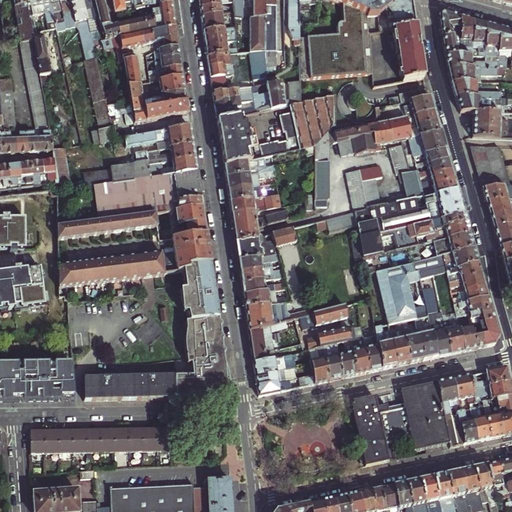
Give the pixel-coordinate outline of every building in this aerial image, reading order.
[(20,43),(32,42),(28,22),(27,22),(26,19),(24,0),(0,0),(0,12),(14,12),(18,39),(16,39),(17,41),(20,41),(20,43)] [(49,7),(48,0),(24,0),(26,19),(31,18),(44,16),(45,25),(50,24),(51,29),(54,28),(54,27),(49,7)] [(48,0),(49,7),(54,27),(61,25),(59,14),(62,13),(60,0),(48,0)] [(85,24),(87,24),(83,2),(82,0),(70,0),(73,16),(74,20),(74,23),(68,24),(64,25),(61,25),(54,27),(54,28),(55,31),(56,35),(64,33),(66,32),(76,30),(75,26),(83,25),(83,27),(85,27),(85,24)] [(73,16),(70,0),(60,0),(62,13),(63,18),(73,16)] [(92,23),(89,0),(82,0),(83,2),(87,24),(89,30),(94,54),(97,53),(94,40),(98,39),(95,22),(92,23)] [(94,0),(89,0),(92,23),(95,22),(96,22),(99,22),(94,0)] [(104,5),(102,0),(94,0),(99,22),(100,28),(109,26),(104,5)] [(124,13),(122,0),(111,0),(114,15),(124,13)] [(132,0),(122,0),(124,13),(129,12),(128,8),(131,7),(130,1),(133,0),(132,0)] [(133,0),(135,11),(145,9),(143,0),(133,0)] [(143,0),(145,9),(151,8),(159,7),(158,0),(156,0),(148,1),(147,0),(143,0)] [(233,0),(232,0),(198,0),(199,2),(199,9),(220,7),(220,2),(230,1),(233,0)] [(267,53),(265,0),(232,0),(233,0),(233,4),(234,8),(234,11),(235,14),(235,15),(237,29),(237,33),(238,42),(239,50),(240,55),(254,54),(267,53)] [(265,0),(267,53),(267,54),(279,53),(277,8),(275,8),(274,0),(265,0)] [(300,12),(299,0),(288,0),(289,30),(289,35),(292,35),(292,45),(294,45),(294,51),(300,51),(300,37),(300,25),(300,12)] [(299,0),(300,12),(309,12),(309,6),(318,5),(317,0),(299,0)] [(393,32),(415,28),(411,3),(408,0),(333,0),(344,3),(343,21),(342,21),(341,21),(340,22),(339,24),(339,33),(307,33),(308,37),(300,37),(300,51),(300,81),(371,74),(369,35),(393,32)] [(160,19),(173,17),(173,14),(171,4),(159,7),(151,8),(153,19),(154,32),(162,30),(160,19)] [(200,18),(221,15),(220,7),(199,9),(199,11),(200,15),(200,18)] [(442,38),(457,39),(458,18),(444,14),(438,18),(440,30),(442,38)] [(222,23),(221,15),(200,18),(201,24),(202,26),(222,23)] [(174,22),(173,17),(160,19),(162,30),(175,28),(174,22)] [(39,79),(40,84),(48,82),(47,77),(49,76),(42,40),(57,37),(56,35),(55,31),(35,35),(31,18),(26,19),(27,22),(28,22),(32,42),(33,48),(34,54),(36,61),(37,66),(38,73),(39,79)] [(470,52),(470,43),(470,21),(466,20),(458,18),(457,39),(457,48),(463,48),(463,52),(457,52),(456,57),(469,57),(470,52)] [(154,32),(153,19),(149,20),(144,21),(146,33),(151,32),(154,32)] [(146,33),(144,21),(139,22),(135,22),(137,35),(140,34),(146,33)] [(482,57),(483,25),(477,23),(470,21),(470,43),(477,43),(477,46),(475,46),(475,57),(482,57)] [(137,35),(135,22),(129,23),(125,24),(127,36),(129,36),(137,35)] [(224,30),(222,23),(202,26),(202,31),(203,34),(224,30)] [(127,36),(125,24),(121,25),(116,26),(118,38),(127,36)] [(483,25),(482,57),(491,57),(491,50),(488,47),(496,48),(497,29),(490,27),(483,25)] [(112,27),(109,26),(100,28),(103,40),(99,41),(102,44),(103,49),(115,47),(118,64),(123,63),(122,62),(120,50),(118,38),(116,26),(112,27)] [(175,28),(162,30),(154,32),(151,32),(153,45),(162,41),(176,39),(176,36),(175,28)] [(372,87),(423,79),(421,64),(419,51),(415,28),(393,32),(400,74),(397,75),(397,77),(371,81),(372,87)] [(205,46),(226,43),(224,34),(237,33),(237,29),(232,29),(224,30),(203,34),(204,40),(205,46)] [(507,32),(497,29),(496,48),(495,60),(495,62),(495,70),(498,70),(505,71),(505,54),(510,54),(510,33),(507,32)] [(96,60),(94,54),(89,30),(81,32),(87,62),(96,60)] [(140,34),(142,46),(147,46),(153,45),(151,32),(146,33),(140,34)] [(137,47),(142,46),(140,34),(137,35),(129,36),(131,48),(137,47)] [(126,49),(131,48),(129,36),(127,36),(118,38),(120,50),(126,49)] [(457,39),(442,38),(443,47),(445,57),(456,57),(457,52),(457,48),(457,39)] [(164,50),(177,48),(177,43),(177,42),(176,39),(162,41),(163,46),(164,50)] [(21,50),(33,48),(32,42),(20,43),(19,43),(21,50)] [(227,51),(226,43),(205,46),(206,55),(207,58),(234,56),(240,55),(239,50),(227,51)] [(22,57),(34,54),(33,48),(21,50),(22,57)] [(177,48),(164,50),(159,51),(154,53),(155,61),(157,60),(158,63),(161,63),(161,62),(179,59),(179,55),(177,48)] [(254,54),(253,78),(268,76),(267,54),(267,53),(254,54)] [(23,63),(36,61),(34,54),(22,57),(23,63)] [(234,65),(234,56),(207,58),(208,65),(208,68),(224,66),(234,65)] [(447,70),(495,70),(495,62),(471,62),(471,57),(469,57),(456,57),(445,57),(445,58),(446,63),(447,70)] [(179,59),(161,62),(161,63),(158,63),(157,60),(155,61),(156,61),(154,61),(156,72),(181,68),(180,64),(179,59)] [(92,145),(114,141),(109,121),(108,117),(106,107),(96,60),(87,62),(84,63),(99,131),(90,133),(92,145)] [(129,61),(122,62),(123,63),(125,75),(137,73),(135,60),(129,61)] [(37,66),(36,61),(23,63),(24,69),(37,66)] [(25,75),(38,73),(37,66),(24,69),(25,75)] [(209,76),(225,74),(224,71),(224,66),(208,68),(209,73),(209,76)] [(181,68),(156,72),(147,73),(149,84),(157,82),(182,78),(182,75),(181,68)] [(498,70),(495,70),(447,70),(449,77),(450,83),(480,84),(481,84),(481,77),(497,78),(498,70)] [(26,81),(39,79),(38,73),(25,75),(26,81)] [(137,73),(125,75),(127,87),(139,85),(138,79),(137,73)] [(210,83),(211,87),(226,84),(225,74),(209,76),(210,83)] [(152,88),(153,98),(160,97),(184,93),(184,91),(183,83),(182,78),(157,82),(158,87),(152,88)] [(28,88),(40,85),(40,84),(39,79),(26,81),(28,88)] [(480,92),(480,84),(450,83),(451,86),(453,92),(455,99),(501,100),(502,92),(480,92)] [(227,93),(226,84),(211,87),(212,95),(227,93)] [(29,94),(42,91),(40,85),(28,88),(29,94)] [(139,85),(127,87),(130,103),(142,101),(139,85)] [(285,107),(282,85),(267,86),(268,94),(260,96),(259,95),(258,94),(257,93),(256,93),(255,93),(254,93),(253,93),(254,99),(255,107),(237,112),(238,119),(239,119),(285,107)] [(232,99),(244,97),(248,97),(248,96),(251,95),(250,92),(253,91),(253,88),(243,90),(244,94),(238,95),(237,91),(227,93),(212,95),(213,101),(214,105),(229,102),(232,99)] [(414,101),(428,98),(426,89),(425,90),(413,92),(414,101)] [(30,100),(43,97),(42,91),(29,94),(30,100)] [(239,101),(254,99),(253,93),(253,91),(250,92),(251,95),(248,96),(248,97),(244,97),(232,99),(229,102),(214,105),(215,115),(217,123),(230,120),(230,121),(238,119),(237,112),(237,106),(240,105),(239,101)] [(413,92),(398,95),(400,104),(414,101),(413,92)] [(186,100),(184,93),(160,97),(162,108),(186,104),(186,100)] [(260,159),(313,146),(327,130),(331,126),(334,126),(334,95),(291,106),(293,118),(281,120),(283,136),(285,135),(286,142),(296,141),(297,146),(285,148),(284,146),(276,147),(276,146),(259,148),(260,159)] [(44,103),(43,97),(30,100),(31,106),(44,103)] [(162,108),(160,97),(153,98),(151,99),(142,101),(143,109),(150,108),(157,107),(158,107),(159,107),(159,108),(160,108),(162,108)] [(507,100),(501,100),(455,99),(458,108),(459,114),(473,114),(487,114),(487,107),(507,107),(507,100)] [(143,109),(142,101),(130,103),(131,113),(143,111),(143,109)] [(433,113),(430,102),(402,107),(404,118),(411,117),(433,113)] [(45,110),(44,103),(31,106),(32,113),(45,110)] [(187,111),(186,104),(162,108),(160,108),(159,108),(159,107),(158,107),(157,107),(150,108),(143,109),(143,111),(145,123),(188,116),(187,111)] [(115,106),(106,107),(108,117),(109,121),(118,119),(117,116),(115,106)] [(46,116),(45,110),(32,113),(33,118),(46,116)] [(143,111),(131,113),(134,125),(145,123),(143,111)] [(433,113),(411,117),(414,127),(436,124),(435,119),(433,113)] [(487,114),(473,114),(473,128),(472,138),(511,140),(511,134),(509,134),(510,122),(501,122),(502,115),(487,114)] [(47,122),(46,116),(33,118),(34,125),(47,122)] [(406,128),(406,124),(404,118),(386,122),(388,132),(389,131),(406,128)] [(14,119),(1,120),(2,127),(14,126),(14,119)] [(230,120),(217,123),(217,127),(218,130),(240,127),(239,119),(238,119),(230,121),(230,120)] [(47,122),(34,125),(36,132),(38,132),(49,132),(47,122)] [(386,122),(376,124),(378,134),(388,132),(386,122)] [(365,126),(367,136),(378,134),(376,124),(365,126)] [(436,124),(414,127),(409,128),(406,128),(409,139),(439,133),(438,130),(436,124)] [(355,127),(357,138),(367,136),(365,126),(355,127)] [(240,132),(240,127),(218,130),(220,147),(224,168),(245,163),(244,155),(253,154),(252,148),(256,147),(253,130),(240,132)] [(357,138),(355,127),(344,130),(346,140),(357,138)] [(83,174),(85,187),(94,187),(139,181),(150,180),(149,172),(148,166),(147,159),(146,153),(169,149),(193,147),(192,140),(191,135),(190,128),(124,139),(126,148),(133,147),(136,164),(131,166),(109,168),(110,170),(83,174)] [(392,142),(400,140),(408,139),(409,139),(406,128),(389,131),(392,142)] [(327,145),(328,143),(329,140),(328,133),(327,130),(313,146),(313,156),(314,206),(326,206),(326,199),(327,199),(327,145)] [(346,140),(344,130),(328,133),(329,140),(331,140),(332,142),(337,141),(346,140)] [(381,144),(392,142),(389,131),(388,132),(378,134),(367,136),(357,138),(346,140),(337,141),(339,156),(353,153),(353,155),(382,149),(381,144)] [(36,132),(26,133),(27,154),(35,153),(39,153),(38,132),(36,132)] [(49,132),(38,132),(39,153),(46,153),(51,152),(49,132)] [(15,154),(14,133),(2,134),(2,135),(4,155),(9,155),(15,154)] [(15,133),(14,133),(15,154),(20,154),(27,154),(26,133),(15,133)] [(413,156),(422,155),(444,151),(442,143),(439,133),(409,139),(408,139),(413,156)] [(424,197),(423,192),(421,187),(420,182),(418,177),(417,172),(417,170),(409,172),(401,144),(392,147),(388,148),(395,174),(397,174),(399,182),(401,182),(406,200),(424,197)] [(470,153),(484,154),(484,146),(468,145),(470,153)] [(487,154),(500,155),(498,148),(484,146),(484,154),(487,154)] [(193,147),(169,149),(170,156),(157,157),(158,165),(171,163),(195,159),(194,155),(193,147)] [(69,182),(64,150),(51,152),(52,163),(55,186),(67,186),(66,182),(69,182)] [(425,165),(447,161),(446,157),(444,151),(422,155),(424,160),(418,161),(418,163),(415,163),(415,165),(416,167),(425,165)] [(158,165),(157,157),(147,159),(148,166),(158,165)] [(159,170),(160,178),(197,173),(195,167),(195,159),(171,163),(171,169),(159,170)] [(260,168),(258,160),(245,163),(224,168),(225,175),(226,180),(276,172),(275,168),(275,166),(260,168)] [(428,175),(450,171),(449,167),(447,161),(425,165),(427,170),(417,172),(418,177),(428,175)] [(55,186),(52,163),(47,164),(41,164),(43,184),(50,183),(51,186),(55,186)] [(43,184),(41,164),(35,165),(29,166),(32,188),(36,188),(35,185),(43,184)] [(32,188),(29,166),(24,166),(18,167),(21,186),(29,185),(29,189),(32,188)] [(345,172),(352,212),(353,212),(363,209),(365,209),(365,207),(379,205),(374,179),(380,178),(378,166),(345,172)] [(13,168),(6,168),(9,191),(12,190),(12,187),(21,186),(18,167),(13,168)] [(9,191),(6,168),(1,169),(0,169),(0,188),(6,188),(6,191),(9,191)] [(149,172),(150,180),(160,178),(159,170),(149,172)] [(452,177),(450,171),(428,175),(429,180),(420,182),(421,187),(431,185),(453,182),(452,177)] [(277,179),(276,172),(226,180),(227,188),(228,193),(251,189),(260,187),(259,181),(277,179)] [(154,215),(159,214),(158,206),(201,200),(199,189),(197,173),(160,178),(150,180),(139,181),(94,187),(98,222),(100,222),(111,220),(122,219),(132,218),(143,216),(154,215)] [(481,189),(494,188),(494,180),(491,180),(478,180),(481,189)] [(455,186),(453,182),(431,185),(432,190),(423,192),(424,197),(456,192),(455,186)] [(229,205),(279,198),(277,184),(263,186),(264,191),(252,193),(251,189),(228,193),(229,201),(229,205)] [(507,197),(504,187),(494,188),(481,189),(483,197),(485,202),(511,199),(511,193),(510,194),(509,196),(507,197)] [(358,240),(463,216),(462,211),(456,192),(424,197),(406,200),(393,202),(395,213),(385,215),(384,204),(379,205),(365,207),(365,209),(363,209),(366,224),(356,227),(358,240)] [(280,209),(279,198),(229,205),(230,213),(231,217),(254,213),(253,206),(264,205),(265,211),(280,209)] [(511,199),(485,202),(487,210),(489,215),(511,213),(510,204),(511,203),(511,199)] [(158,206),(159,214),(165,213),(174,212),(203,209),(202,206),(201,200),(158,206)] [(176,231),(187,230),(187,235),(179,236),(180,239),(206,235),(205,227),(205,224),(204,220),(203,212),(203,209),(174,212),(176,231)] [(328,234),(355,226),(353,212),(352,212),(324,220),(328,234)] [(492,228),(511,225),(511,212),(511,213),(489,215),(491,224),(492,228)] [(233,233),(256,230),(287,221),(285,213),(258,220),(255,223),(254,217),(257,216),(257,213),(254,213),(231,217),(232,227),(233,233)] [(154,215),(143,216),(145,229),(150,229),(156,228),(154,215)] [(145,229),(143,216),(132,218),(134,231),(139,230),(145,229)] [(464,219),(463,216),(358,240),(361,260),(416,247),(415,243),(414,238),(417,238),(427,235),(433,234),(432,231),(466,223),(464,219)] [(0,252),(8,253),(8,256),(15,256),(15,253),(22,253),(23,222),(6,222),(6,219),(0,218),(0,252)] [(132,218),(122,219),(123,232),(128,231),(134,231),(132,218)] [(122,219),(111,220),(113,233),(118,232),(123,232),(122,219)] [(111,220),(100,222),(102,235),(107,234),(113,233),(111,220)] [(98,222),(89,223),(91,236),(95,235),(102,235),(100,222),(98,222)] [(89,223),(79,224),(80,237),(86,237),(91,236),(89,223)] [(447,240),(469,235),(468,229),(466,223),(432,231),(433,234),(427,235),(429,244),(447,240)] [(79,224),(67,226),(69,239),(76,238),(80,237),(79,224)] [(511,225),(492,228),(495,237),(496,241),(511,239),(511,225)] [(67,226),(57,227),(57,240),(62,240),(69,239),(67,226)] [(294,229),(271,235),(272,243),(274,249),(295,243),(294,241),(298,240),(294,229)] [(234,239),(235,244),(249,242),(257,239),(257,235),(256,230),(233,233),(234,239)] [(172,245),(173,249),(208,244),(207,241),(206,235),(180,239),(171,240),(172,245)] [(429,259),(473,249),(472,243),(469,235),(447,240),(449,249),(447,249),(446,248),(429,251),(430,256),(428,256),(429,259)] [(249,242),(235,244),(237,258),(237,263),(276,257),(274,249),(272,243),(260,246),(259,239),(257,239),(249,242)] [(498,248),(511,246),(511,239),(496,241),(498,248)] [(161,255),(162,261),(209,254),(209,249),(208,244),(173,249),(173,253),(164,255),(161,255)] [(502,262),(511,261),(511,246),(498,248),(500,255),(502,262)] [(428,317),(421,283),(420,279),(433,275),(445,272),(457,269),(477,263),(476,257),(473,249),(429,259),(376,272),(386,326),(387,326),(391,325),(400,323),(405,322),(414,320),(418,319),(428,317)] [(155,254),(150,254),(151,265),(153,277),(165,275),(165,274),(162,261),(161,255),(161,253),(155,254)] [(146,255),(140,256),(142,267),(151,265),(150,254),(146,255)] [(165,274),(183,272),(184,272),(187,271),(186,267),(211,263),(210,258),(209,254),(162,261),(165,274)] [(129,268),(142,267),(140,256),(133,257),(128,257),(129,268)] [(118,270),(129,268),(128,257),(122,258),(117,259),(118,270)] [(239,274),(271,269),(270,263),(277,262),(276,257),(237,263),(239,271),(239,274)] [(108,271),(118,270),(117,259),(112,259),(106,260),(108,271)] [(108,271),(106,260),(100,261),(94,262),(96,272),(108,271)] [(96,272),(94,262),(89,262),(83,263),(84,274),(96,272)] [(77,264),(70,265),(72,275),(84,274),(83,263),(77,264)] [(184,272),(185,280),(204,278),(204,280),(213,279),(212,272),(211,263),(186,267),(187,271),(184,272)] [(448,284),(481,275),(479,270),(477,263),(457,269),(459,277),(456,277),(447,279),(448,284)] [(62,266),(59,266),(59,277),(72,275),(70,265),(62,266)] [(151,265),(142,267),(144,278),(153,277),(151,265)] [(144,278),(142,267),(129,268),(130,280),(144,278)] [(130,280),(129,268),(118,270),(120,281),(130,280)] [(241,285),(273,281),(282,280),(279,268),(277,268),(278,272),(271,273),(271,269),(239,274),(240,281),(241,285)] [(110,282),(120,281),(118,270),(108,271),(110,282)] [(98,284),(110,282),(108,271),(96,272),(98,284)] [(0,319),(6,319),(6,315),(13,314),(14,317),(29,316),(28,312),(44,310),(48,309),(47,299),(43,299),(41,284),(43,283),(42,277),(40,277),(39,273),(20,276),(19,272),(12,273),(13,277),(0,278),(0,319)] [(96,272),(84,274),(85,286),(98,284),(96,272)] [(85,286),(84,274),(72,275),(74,287),(85,286)] [(59,289),(74,287),(72,275),(59,277),(59,289)] [(483,283),(481,275),(448,284),(449,290),(459,287),(461,285),(463,294),(464,295),(475,292),(474,290),(485,287),(483,283)] [(204,278),(185,280),(186,288),(203,287),(204,291),(205,291),(205,293),(215,292),(213,279),(204,280),(204,278)] [(242,296),(271,292),(279,291),(285,290),(284,285),(274,286),(273,281),(241,285),(242,292),(242,296)] [(203,287),(186,288),(186,293),(181,294),(182,299),(182,300),(183,302),(183,297),(199,295),(201,293),(205,293),(205,291),(204,291),(203,287)] [(486,294),(485,287),(474,290),(475,292),(464,295),(464,298),(452,302),(454,308),(488,299),(486,294)] [(272,300),(271,292),(242,296),(244,304),(244,309),(280,304),(289,303),(285,290),(279,291),(281,299),(272,300)] [(184,306),(186,313),(217,312),(215,292),(205,293),(201,293),(199,295),(183,297),(183,302),(184,304),(184,306)] [(490,307),(488,299),(454,308),(456,319),(456,321),(461,319),(468,317),(492,311),(490,307)] [(344,314),(356,310),(355,303),(343,307),(344,314)] [(441,314),(451,356),(458,354),(464,353),(458,328),(451,330),(449,320),(449,317),(445,318),(445,315),(446,314),(443,303),(439,304),(441,314)] [(281,314),(280,304),(244,309),(246,320),(248,333),(270,327),(294,320),(308,316),(306,311),(292,315),(286,317),(281,314)] [(343,321),(345,321),(344,314),(343,307),(342,307),(336,309),(332,310),(335,322),(339,321),(342,320),(343,321)] [(166,310),(159,310),(161,323),(168,323),(166,310)] [(321,313),(324,325),(329,323),(335,322),(332,310),(321,313)] [(381,371),(375,336),(367,338),(363,318),(363,319),(361,311),(357,312),(364,349),(369,374),(376,372),(381,371)] [(493,316),(492,311),(468,317),(470,326),(471,329),(482,325),(495,321),(493,316)] [(218,315),(217,312),(186,313),(187,319),(188,329),(188,339),(187,347),(186,356),(223,351),(218,315)] [(319,326),(324,325),(321,313),(313,315),(308,316),(294,320),(295,325),(312,321),(314,327),(319,326)] [(446,357),(451,356),(441,314),(437,315),(439,323),(436,324),(438,333),(432,334),(437,359),(446,357)] [(418,337),(423,362),(432,360),(437,359),(432,334),(424,336),(422,329),(420,330),(418,319),(414,320),(418,337)] [(451,330),(458,328),(456,321),(456,319),(449,320),(451,330)] [(458,328),(464,353),(472,351),(476,350),(472,333),(471,329),(470,326),(463,327),(461,319),(456,321),(458,328)] [(482,325),(483,332),(487,348),(495,346),(499,338),(495,321),(482,325)] [(402,333),(410,365),(418,363),(423,362),(418,337),(411,339),(409,332),(407,332),(405,322),(400,323),(402,333)] [(436,324),(430,325),(432,334),(438,333),(436,324)] [(391,343),(396,368),(405,366),(410,365),(402,333),(394,335),(392,328),(391,329),(391,325),(387,326),(391,343)] [(273,352),(270,327),(248,333),(250,344),(252,356),(265,354),(273,352)] [(340,330),(337,331),(339,343),(341,343),(349,341),(348,334),(346,327),(344,328),(344,329),(340,330)] [(391,369),(396,368),(391,343),(385,344),(381,327),(373,329),(375,336),(381,371),(391,369)] [(339,343),(337,331),(332,332),(326,333),(329,345),(335,344),(339,343)] [(487,348),(483,332),(480,333),(479,331),(472,333),(476,350),(482,349),(487,348)] [(329,345),(326,333),(321,335),(316,336),(318,348),(321,347),(327,346),(329,345)] [(369,374),(364,349),(355,350),(352,333),(348,334),(349,341),(356,377),(363,375),(369,374)] [(346,354),(338,356),(343,380),(349,378),(356,377),(349,341),(341,343),(343,351),(346,354)] [(343,380),(338,356),(335,344),(329,345),(327,346),(329,355),(332,357),(324,359),(329,383),(337,381),(343,380)] [(321,347),(324,359),(332,357),(329,355),(327,346),(321,347)] [(324,359),(321,347),(318,348),(308,350),(308,351),(309,356),(310,361),(324,359)] [(174,401),(217,400),(220,400),(223,396),(225,396),(227,386),(224,363),(223,356),(223,351),(186,356),(186,358),(187,367),(190,367),(191,370),(191,374),(188,379),(174,379),(174,401)] [(253,364),(266,361),(266,357),(265,354),(252,356),(252,359),(253,364)] [(283,361),(283,357),(266,361),(253,364),(254,372),(255,375),(285,370),(283,361)] [(329,383),(324,359),(310,361),(311,365),(313,376),(315,386),(325,384),(329,383)] [(0,366),(0,403),(7,404),(49,403),(70,402),(70,365),(0,366)] [(295,368),(285,370),(255,375),(256,383),(257,387),(287,382),(286,374),(288,374),(290,376),(296,375),(295,368)] [(508,376),(506,369),(485,373),(487,382),(484,382),(484,381),(476,383),(474,376),(470,377),(473,391),(509,383),(508,376)] [(258,394),(258,398),(315,386),(313,376),(287,382),(257,387),(258,394)] [(469,399),(470,405),(475,404),(474,398),(473,391),(470,377),(460,379),(452,380),(457,401),(469,399)] [(96,402),(174,401),(174,379),(82,380),(83,402),(96,402)] [(436,384),(449,444),(451,450),(464,447),(458,417),(450,419),(450,416),(451,415),(448,403),(457,401),(452,380),(444,382),(436,384)] [(496,400),(511,396),(510,390),(509,383),(473,391),(474,398),(488,395),(487,393),(489,393),(491,401),(492,400),(496,400)] [(377,409),(384,444),(410,439),(413,452),(449,444),(436,384),(400,392),(403,404),(404,410),(387,413),(386,408),(386,407),(382,408),(377,409)] [(511,436),(511,397),(511,396),(496,400),(497,406),(495,406),(496,411),(494,411),(495,414),(500,415),(500,417),(505,438),(511,437),(511,436)] [(375,397),(351,402),(353,411),(360,443),(364,463),(365,467),(388,462),(384,444),(377,409),(375,397)] [(499,439),(505,438),(500,417),(491,419),(490,415),(491,414),(490,406),(488,406),(487,401),(483,402),(492,441),(499,439)] [(474,422),(478,444),(486,442),(492,441),(483,402),(479,403),(480,407),(479,408),(480,416),(482,416),(483,420),(474,422)] [(403,404),(386,408),(387,413),(404,410),(403,404)] [(472,445),(478,444),(474,422),(466,424),(467,421),(465,413),(457,415),(458,417),(464,447),(472,445)] [(38,433),(28,433),(30,456),(170,452),(169,429),(164,430),(151,430),(137,430),(123,431),(108,431),(95,431),(80,432),(67,432),(52,432),(38,433)] [(360,464),(364,463),(360,443),(356,444),(359,460),(360,464)] [(498,464),(502,481),(509,479),(508,475),(511,473),(510,462),(505,463),(498,464)] [(502,481),(498,464),(494,465),(487,467),(491,484),(502,481)] [(491,484),(487,467),(482,468),(473,470),(478,494),(487,492),(486,496),(488,504),(495,502),(494,498),(492,491),(492,488),(491,484)] [(478,494),(473,470),(468,471),(460,473),(466,497),(473,495),(472,499),(474,507),(481,505),(478,494)] [(94,472),(77,473),(78,483),(94,482),(94,472)] [(456,474),(447,476),(453,499),(461,498),(460,502),(462,510),(468,508),(466,497),(460,473),(456,474)] [(455,511),(453,499),(447,476),(443,477),(434,479),(440,511),(455,511)] [(429,480),(420,482),(426,505),(434,504),(433,508),(434,511),(440,511),(434,479),(429,480)] [(206,482),(207,492),(208,508),(231,506),(230,492),(229,481),(206,482)] [(427,511),(426,505),(420,482),(417,482),(407,484),(413,511),(420,509),(420,511),(427,511)] [(511,483),(504,486),(502,486),(504,496),(510,494),(511,493),(511,483)] [(401,486),(394,487),(399,510),(399,511),(407,510),(407,511),(413,511),(407,484),(401,486)] [(111,510),(110,511),(195,511),(194,492),(193,492),(192,487),(109,492),(111,510)] [(390,488),(380,490),(385,511),(388,511),(399,510),(394,487),(390,488)] [(385,511),(380,490),(378,491),(370,492),(374,511),(385,511)] [(78,511),(77,492),(32,495),(33,511),(78,511)] [(207,492),(194,492),(195,511),(208,511),(208,508),(207,492)] [(358,495),(361,511),(374,511),(370,492),(367,493),(358,495)] [(346,498),(349,511),(361,511),(358,495),(353,496),(346,498)] [(334,500),(336,511),(349,511),(346,498),(340,499),(334,500)] [(336,511),(334,500),(328,502),(322,503),(323,511),(336,511)] [(96,511),(97,511),(96,501),(82,503),(83,511),(96,511)] [(323,511),(322,503),(317,504),(308,506),(309,511),(323,511)]
